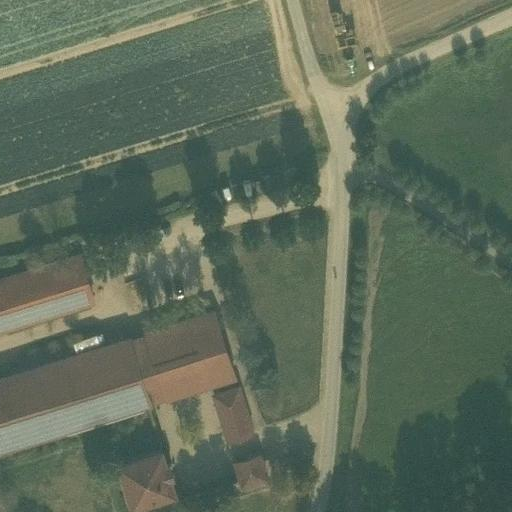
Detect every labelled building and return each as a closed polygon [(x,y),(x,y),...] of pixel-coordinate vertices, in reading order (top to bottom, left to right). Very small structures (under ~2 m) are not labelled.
[(0,277),(0,327),(94,298),(80,252),(0,277)] [(132,335),(37,365),(58,429),(152,400),(150,393),(220,371),(222,378),(236,373),(215,308),(202,313),(204,319),(134,341),(132,335)] [(202,313),(132,335),(134,341),(204,319),(202,313)] [(0,447),(58,429),(37,365),(0,376),(0,447)] [(152,400),(222,378),(220,371),(150,393),(152,400)] [(226,387),(241,435),(254,431),(239,383),(226,387)] [(241,435),(226,387),(214,391),(229,439),(241,435)] [(120,461),(133,502),(174,488),(161,448),(120,461)] [(239,470),(243,483),(268,475),(260,450),(247,454),(251,466),(239,470)] [(251,466),(247,454),(235,457),(239,470),(251,466)]
